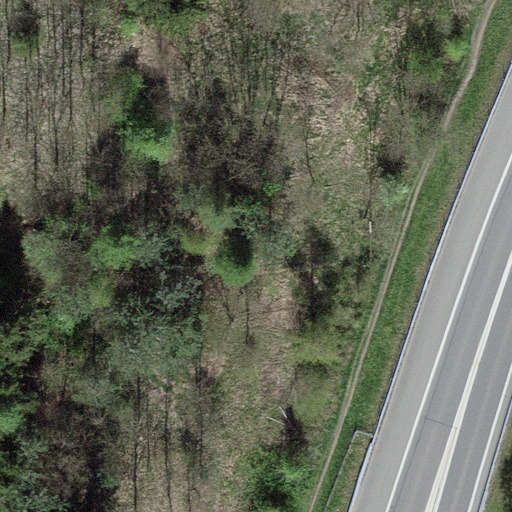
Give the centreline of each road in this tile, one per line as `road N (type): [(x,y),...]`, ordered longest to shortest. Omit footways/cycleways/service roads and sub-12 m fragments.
road 1 (motorway): [(511,232),(467,330),(405,511)]
road 2 (motorway): [(511,310),(452,511)]
